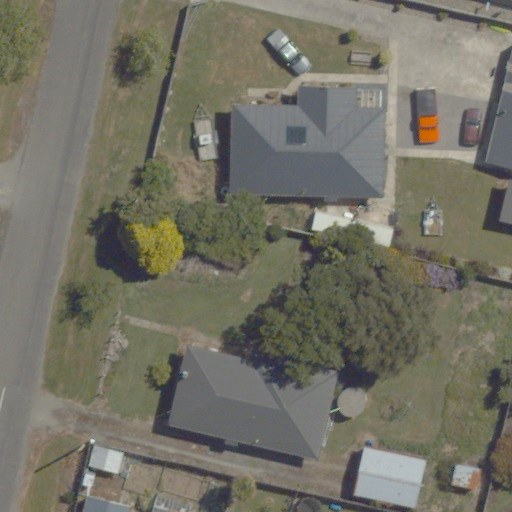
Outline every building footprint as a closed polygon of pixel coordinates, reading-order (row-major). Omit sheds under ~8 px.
[(511,0),(478,0),(511,8),(511,0)] [(466,38),(404,26),(393,81),(410,84),(398,145),(480,161),(481,155),(492,99),(498,71),(460,64),(466,38)] [(233,95),(236,200),(397,196),(395,91),(233,95)] [(481,155),(480,161),(511,167),(511,103),(492,99),(481,155)] [(341,384),(192,354),(177,430),(326,460),(341,384)] [(434,456),(369,445),(360,493),(425,504),(434,456)]
